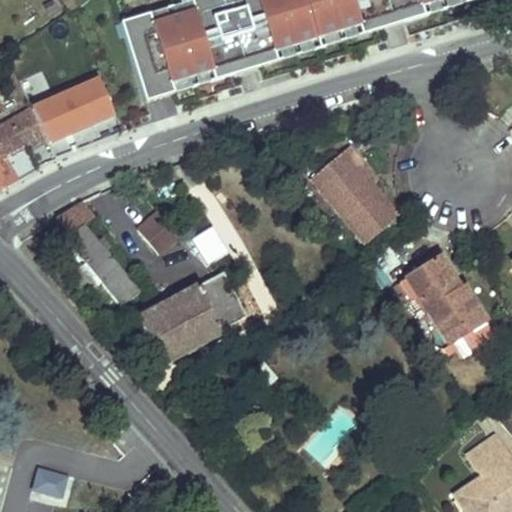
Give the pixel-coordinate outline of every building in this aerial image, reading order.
[(232,0),(249,22),(247,24),(244,25),(263,50),(276,40),(296,68),(354,25),(335,0),(232,0)] [(98,78),(96,72),(43,93),(26,99),(28,105),(98,78)] [(43,93),(40,85),(37,86),(34,78),(19,85),(26,99),(43,93)] [(98,78),(28,105),(30,109),(44,140),(45,142),(113,113),(98,78)] [(14,104),(12,99),(3,104),(6,110),(14,104)] [(0,126),(0,189),(36,170),(24,148),(44,140),(30,109),(0,126)] [(396,217),(370,186),(353,165),(358,161),(347,148),(310,179),(364,244),(396,217)] [(370,186),(375,181),(358,161),(353,165),(370,186)] [(119,306),(137,292),(83,225),(83,223),(93,215),(80,199),(56,215),(74,237),(68,241),(119,306)] [(157,253),(177,236),(156,211),(135,228),(157,253)] [(439,341),(477,316),(435,251),(397,276),(439,341)] [(244,314),(221,272),(136,318),(162,366),(222,333),(219,328),(244,314)] [(146,304),(157,297),(150,287),(139,294),(146,304)] [(400,348),(348,380),(374,422),(426,390),(400,348)] [(497,437),(491,442),(506,463),(511,459),(497,437)] [(511,458),(511,459),(506,463),(491,442),(467,458),(482,479),(466,491),(464,509),(465,511),(509,511),(511,510),(511,458)] [(63,503),(70,478),(37,470),(30,494),(63,503)] [(466,491),(456,498),(464,509),(466,491)]
